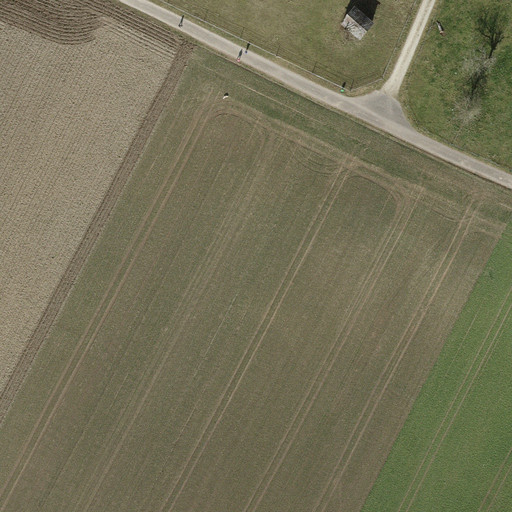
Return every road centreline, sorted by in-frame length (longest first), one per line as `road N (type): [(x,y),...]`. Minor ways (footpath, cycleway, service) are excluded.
road 1 (track): [(377,121),(131,0)]
road 2 (track): [(511,183),(377,121)]
road 3 (track): [(377,121),(431,0)]
